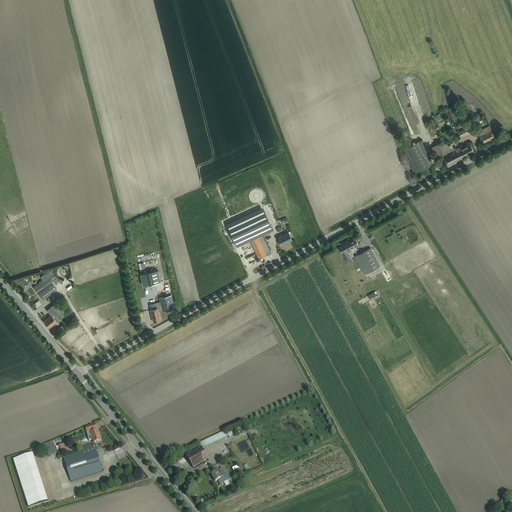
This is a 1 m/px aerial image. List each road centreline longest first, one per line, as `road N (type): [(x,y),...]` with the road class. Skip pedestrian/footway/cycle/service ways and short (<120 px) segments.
road 1 (unclassified): [(78,375),(511,139)]
road 2 (tertiary): [(192,511),(78,375)]
road 3 (tertiary): [(78,375),(0,280)]
